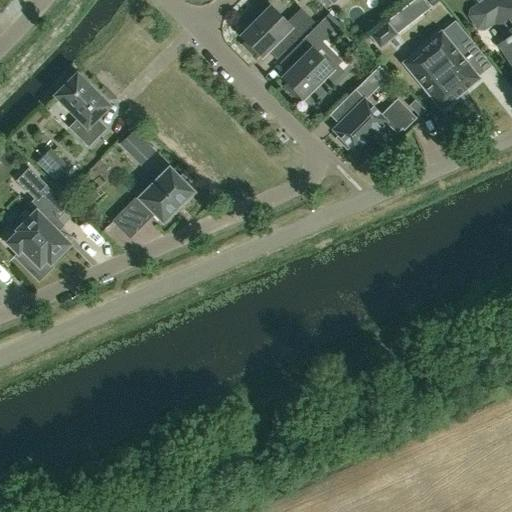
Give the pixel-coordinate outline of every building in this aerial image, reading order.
[(511,0),(487,0),(471,11),(470,16),(478,27),(483,28),(495,20),(507,38),(495,45),(498,49),(501,47),(511,63),(511,0)] [(271,47),(280,56),(314,23),(300,9),(285,23),(269,8),(261,16),(255,10),(242,23),(248,29),(240,37),(245,42),(242,45),(252,55),(255,52),(260,58),(271,47)] [(396,35),(386,23),(369,36),(379,49),(396,35)] [(403,63),(408,69),(407,70),(440,110),(479,79),(477,76),(488,66),(476,51),(476,50),(454,23),(441,33),(440,32),(418,50),(403,63)] [(292,68),(287,73),(281,79),(287,84),(283,87),(293,97),(296,94),(302,99),(310,91),(316,97),(329,84),(323,78),(331,70),(312,50),(315,47),(305,37),(283,59),(292,68)] [(376,67),(366,78),(375,88),(386,77),(376,67)] [(87,84),(76,73),(67,82),(68,83),(55,96),(78,119),(69,128),(87,147),(105,129),(95,118),(107,106),(86,86),(87,84)] [(354,90),(343,101),(352,110),(332,130),(337,136),(335,138),(346,150),(349,147),(355,153),(385,123),(396,134),(401,128),(403,131),(416,118),(396,99),(380,115),(354,90)] [(425,110),(414,99),(408,105),(419,116),(425,110)] [(136,140),(150,154),(151,153),(131,133),(121,144),(126,149),(136,140)] [(51,155),(43,161),(58,180),(66,174),(51,155)] [(133,205),(131,203),(121,212),(138,229),(147,220),(145,217),(151,211),(162,222),(173,211),(173,212),(181,204),(181,203),(192,192),(189,189),(193,186),(181,175),(178,178),(168,168),(138,198),(139,199),(133,205)] [(49,265),(50,264),(69,245),(48,223),(53,218),(55,220),(67,208),(28,169),(16,181),(35,199),(28,205),(34,212),(15,231),(17,232),(6,243),(17,254),(21,250),(38,268),(45,261),(49,265)]
